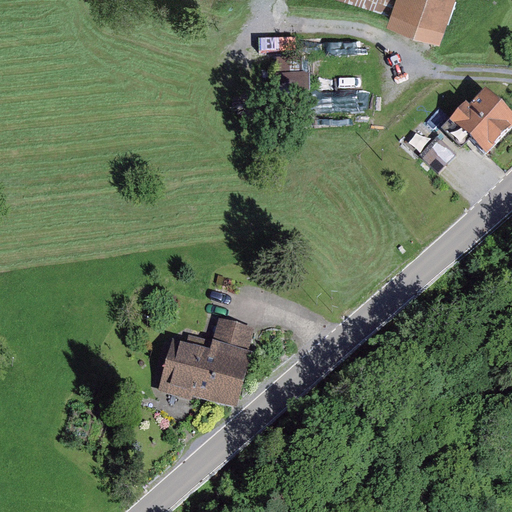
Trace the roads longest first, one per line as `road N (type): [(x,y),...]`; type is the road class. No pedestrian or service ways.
road 1 (tertiary): [(151,511),(511,193)]
road 2 (track): [(267,23),(363,32),(444,73),(511,77)]
road 3 (track): [(277,0),(267,23),(225,63),(150,81)]
